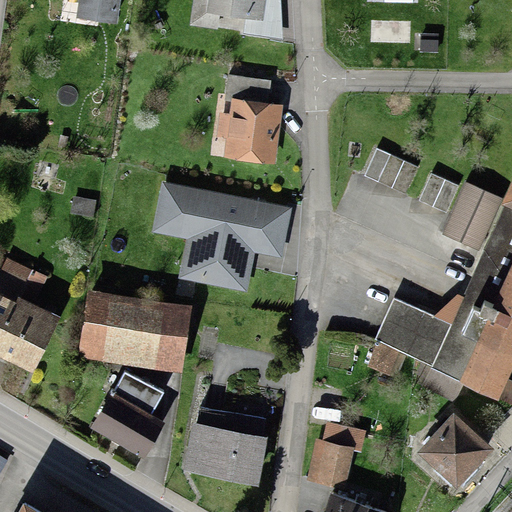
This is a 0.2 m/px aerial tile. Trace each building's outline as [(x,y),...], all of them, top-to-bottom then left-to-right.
[(270,156),(279,108),(235,100),(226,147),(270,156)] [(270,208),(165,186),(149,260),(254,283),(270,208)] [(461,228),(494,241),(507,210),(474,196),(461,228)] [(74,201),(72,216),(93,218),(94,203),(74,201)] [(475,288),(508,301),(511,290),(511,211),(507,210),(494,241),(475,288)] [(0,268),(0,302),(30,316),(43,285),(1,266),(0,268)] [(511,319),(511,290),(508,301),(502,315),(511,319)] [(188,315),(94,301),(84,362),(179,377),(188,315)] [(0,302),(0,362),(33,377),(55,327),(30,316),(0,302)] [(449,330),(395,306),(376,348),(430,372),(449,330)] [(470,343),(487,351),(502,315),(484,308),(470,343)] [(511,393),(511,319),(502,315),(487,351),(471,390),(508,404),(511,393)] [(117,406),(150,427),(165,403),(132,382),(117,406)] [(117,406),(97,437),(142,466),(162,434),(150,427),(117,406)] [(200,415),(196,435),(262,447),(265,427),(200,415)] [(457,424),(421,459),(455,495),(492,459),(457,424)] [(262,447),(196,435),(188,477),(260,491),(268,448),(262,447)] [(317,448),(310,483),(343,489),(349,454),(317,448)]
